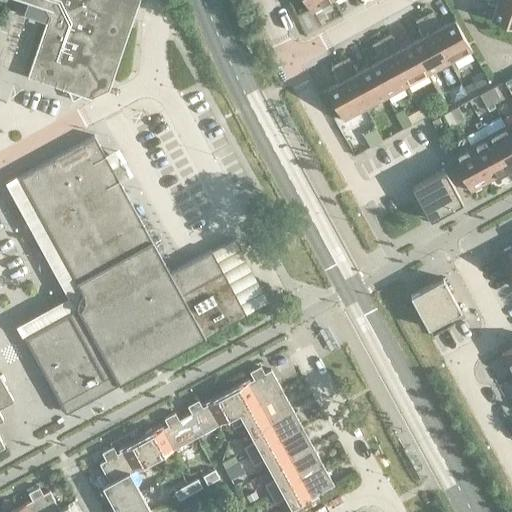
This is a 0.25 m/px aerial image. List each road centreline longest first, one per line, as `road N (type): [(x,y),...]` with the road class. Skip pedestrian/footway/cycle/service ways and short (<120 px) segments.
road 1 (residential): [(425,151),(363,187),(298,62)]
road 2 (unclassified): [(157,80),(0,166)]
road 3 (residential): [(375,495),(307,370)]
road 4 (residential): [(298,62),(414,0)]
road 5 (residential): [(511,459),(456,342)]
